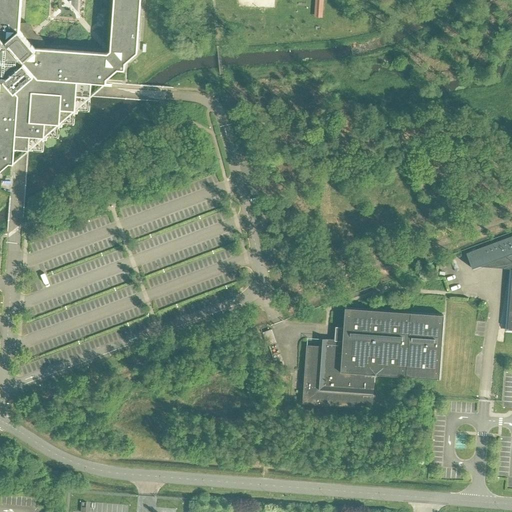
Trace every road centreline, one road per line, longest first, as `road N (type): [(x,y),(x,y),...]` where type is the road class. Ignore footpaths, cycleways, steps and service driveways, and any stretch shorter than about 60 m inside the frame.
road 1 (residential): [(478,501),(114,474),(79,466),(0,421)]
road 2 (residential): [(0,399),(14,248)]
